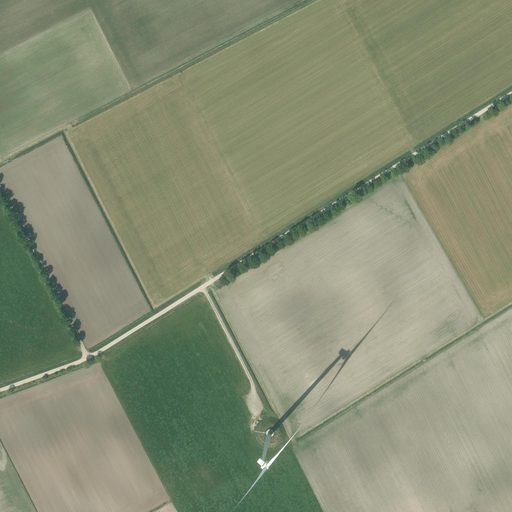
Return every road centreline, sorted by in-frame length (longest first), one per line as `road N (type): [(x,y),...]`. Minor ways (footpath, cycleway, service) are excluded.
road 1 (track): [(0,394),(90,358),(511,94)]
road 2 (track): [(90,358),(0,188)]
